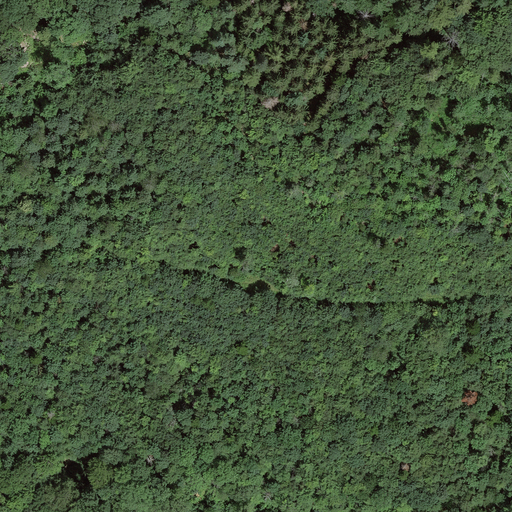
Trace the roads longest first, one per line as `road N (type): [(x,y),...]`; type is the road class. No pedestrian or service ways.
road 1 (track): [(511,496),(438,506),(285,504),(96,451),(0,451)]
road 2 (track): [(0,242),(108,244),(332,297),(511,291)]
